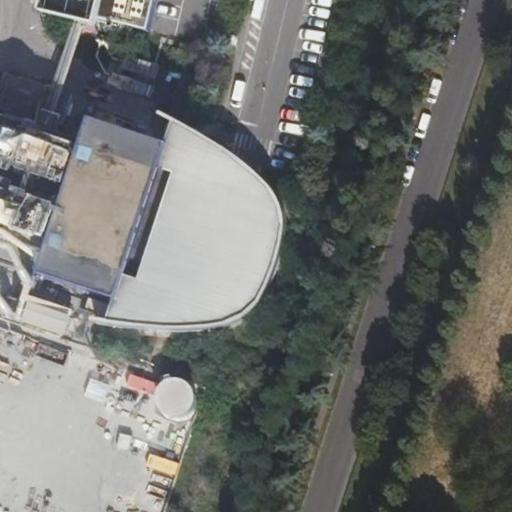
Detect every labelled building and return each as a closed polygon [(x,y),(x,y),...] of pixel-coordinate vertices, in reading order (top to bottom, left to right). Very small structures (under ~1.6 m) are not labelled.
[(33,0),(33,2),(46,4),(45,10),(92,20),(93,14),(145,27),(150,0),(33,0)] [(153,74),(158,61),(125,50),(120,63),(153,74)] [(142,88),(146,76),(114,66),(110,79),(142,88)] [(5,72),(1,84),(20,90),(66,105),(70,92),(5,72)] [(20,90),(1,84),(0,88),(0,102),(61,122),(66,105),(20,90)] [(171,144),(166,142),(94,119),(87,142),(0,113),(0,265),(42,279),(44,277),(115,299),(121,301),(171,144)] [(184,143),(243,161),(238,157),(222,145),(175,116),(168,137),(184,143)] [(269,185),(243,161),(184,143),(168,137),(166,142),(171,144),(121,301),(115,299),(107,324),(139,330),(164,331),(193,329),(213,327),(227,325),(244,317),(253,311),(261,300),(268,283),(283,238),(284,222),(280,205),(276,194),(269,185)] [(73,316),(31,302),(25,321),(66,335),(73,316)]
